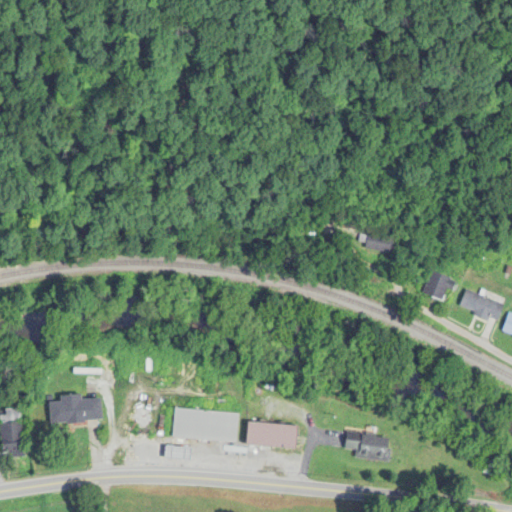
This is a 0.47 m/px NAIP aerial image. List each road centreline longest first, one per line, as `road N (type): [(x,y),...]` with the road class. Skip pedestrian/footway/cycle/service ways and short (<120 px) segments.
road 1 (secondary): [(477,511),(177,479),(110,479),(0,495)]
road 2 (residential): [(334,251),(511,356)]
